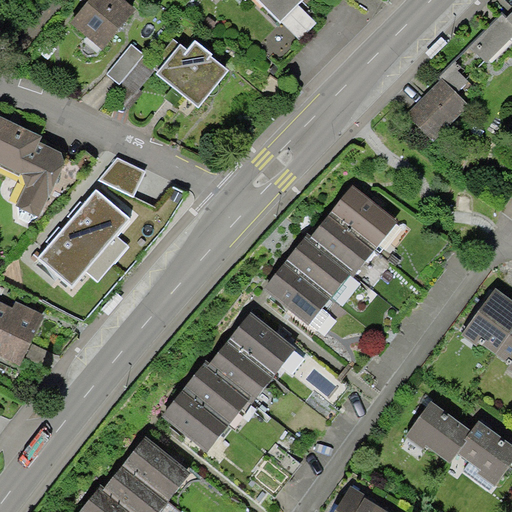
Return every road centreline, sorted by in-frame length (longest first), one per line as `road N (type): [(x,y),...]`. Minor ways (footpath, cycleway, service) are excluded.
road 1 (secondary): [(0,504),(238,207)]
road 2 (residential): [(511,239),(505,235),(297,511)]
road 3 (secondary): [(238,207),(432,0)]
road 4 (residential): [(238,207),(0,94)]
